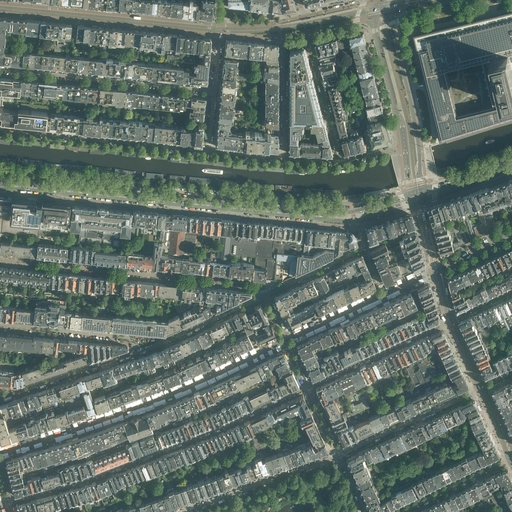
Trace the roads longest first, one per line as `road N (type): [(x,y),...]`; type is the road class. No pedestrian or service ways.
road 1 (residential): [(0,453),(191,385),(434,270)]
road 2 (residential): [(308,388),(87,480),(0,504)]
road 3 (primary): [(314,216),(0,186)]
road 4 (residential): [(262,296),(248,285),(0,261)]
road 5 (tertiary): [(220,26),(0,4)]
road 6 (residential): [(214,91),(0,70)]
road 7 (residential): [(0,129),(208,151)]
road 8 (tertiary): [(417,192),(414,105),(391,13)]
road 9 (residential): [(183,511),(339,455)]
road 10 (residential): [(339,455),(481,390)]
road 11 (residential): [(449,321),(308,388)]
road 12 (residential): [(0,398),(137,351)]
road 13 (residential): [(0,325),(127,337),(137,351)]
road 14 (residential): [(262,296),(360,249),(366,219)]
road 15 (residential): [(137,351),(262,296)]
road 16 (residential): [(340,161),(307,30)]
road 17 (tertiary): [(373,17),(403,146)]
road 18 (residential): [(283,158),(284,34)]
